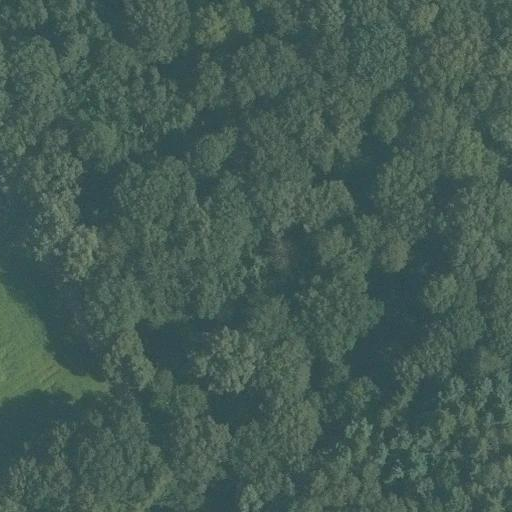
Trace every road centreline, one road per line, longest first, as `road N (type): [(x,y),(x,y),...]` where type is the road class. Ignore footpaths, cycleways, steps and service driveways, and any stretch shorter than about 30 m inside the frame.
road 1 (unclassified): [(202,511),(0,148)]
road 2 (track): [(244,511),(511,375)]
